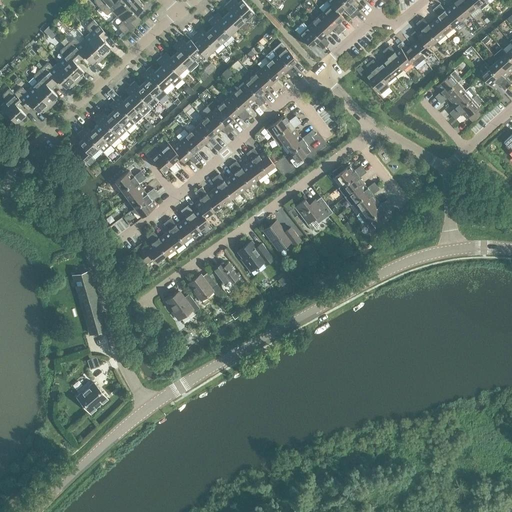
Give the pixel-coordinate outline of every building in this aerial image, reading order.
[(117,16),(134,0),(108,0),(100,8),(105,14),(106,14),(107,14),(108,14),(109,14),(112,11),(117,16)] [(143,5),(138,0),(134,0),(117,16),(122,22),(119,25),(118,26),(118,27),(118,28),(119,28),(122,32),(119,35),(121,38),(140,20),(136,15),(143,9),(141,7),(143,5)] [(230,0),(229,2),(245,20),(247,22),(249,22),(251,21),(252,20),(251,18),(250,16),(254,12),(242,0),(241,0),(238,3),(236,1),(235,0),(230,0)] [(349,15),(353,12),(341,0),(326,0),(331,5),(339,13),(343,9),(349,15)] [(350,3),(352,0),(341,0),(353,12),(356,9),(350,3)] [(470,13),(459,0),(453,0),(455,3),(451,7),(462,20),(470,13)] [(479,7),(473,0),(459,0),(470,13),(479,7)] [(473,0),(479,7),(481,10),(489,3),(487,0),(473,0)] [(245,20),(229,2),(224,6),(227,10),(227,9),(229,11),(226,15),(238,27),(245,20)] [(462,20),(451,7),(446,11),(440,4),(436,7),(454,27),(462,20)] [(343,18),(339,13),(331,5),(323,12),(341,32),(344,29),(338,22),(343,18)] [(454,27),(436,7),(433,9),(439,16),(434,20),(445,34),(454,27)] [(238,27),(226,15),(222,18),(220,16),(221,15),(218,12),(213,17),(230,35),(238,27)] [(341,32),(323,12),(315,19),(327,32),(332,28),(338,35),(341,32)] [(230,35),(213,17),(208,21),(211,24),(213,26),(210,29),(222,42),(230,35)] [(445,34),(434,20),(429,24),(423,18),(420,20),(437,41),(445,34)] [(327,32),(315,19),(307,27),(325,46),(329,43),(322,37),(327,32)] [(93,20),(87,25),(87,26),(87,27),(87,28),(87,29),(90,32),(85,37),(103,57),(110,50),(108,48),(110,47),(103,40),(108,36),(93,20)] [(437,41),(420,20),(416,23),(422,30),(418,34),(429,48),(437,41)] [(325,46),(307,27),(303,22),(295,30),(311,47),(316,43),(322,49),(325,46)] [(222,42),(210,29),(206,33),(204,30),(205,30),(202,27),(197,31),(214,49),(222,42)] [(214,49),(197,31),(192,36),(195,39),(196,38),(197,40),(194,44),(202,52),(201,53),(206,57),(214,49)] [(429,48),(418,34),(415,31),(411,34),(417,41),(412,45),(423,59),(432,52),(429,48)] [(103,57),(85,37),(79,43),(76,39),(75,39),(74,38),(73,39),(72,39),(67,44),(81,60),(86,56),(92,63),(94,62),(96,63),(103,57)] [(194,44),(190,39),(186,43),(184,41),(185,40),(182,37),(177,42),(194,60),(201,53),(202,52),(194,44)] [(194,60),(177,42),(172,46),(175,49),(176,49),(178,51),(174,54),(186,67),(190,72),(198,64),(194,60)] [(273,50),(277,54),(295,74),(298,71),(292,65),(297,60),(285,47),(281,42),(273,50)] [(423,59),(412,45),(407,49),(401,42),(398,45),(400,48),(412,62),(415,66),(423,59)] [(77,64),(81,60),(67,44),(61,50),(60,50),(60,51),(60,52),(60,53),(61,53),(64,57),(58,62),(76,81),(83,75),(81,73),(83,71),(77,64)] [(412,62),(400,48),(396,52),(390,45),(387,48),(404,69),(412,62)] [(404,69),(387,48),(383,51),(389,58),(384,62),(395,76),(404,69)] [(511,59),(506,53),(502,48),(494,55),(498,60),(510,73),(511,71),(511,59)] [(186,67),(174,54),(170,58),(168,55),(169,55),(166,52),(161,56),(178,74),(186,67)] [(291,77),(295,74),(277,54),(269,61),(280,75),(285,71),(291,77)] [(182,79),(178,74),(161,56),(156,61),(159,64),(160,63),(162,65),(158,69),(174,86),(182,79)] [(395,76),(384,62),(379,66),(373,59),(370,62),(387,83),(395,76)] [(505,77),(510,73),(498,60),(490,67),(508,87),(511,84),(505,77)] [(276,79),(280,75),(269,61),(261,69),(278,89),(282,86),(276,79)] [(76,81),(58,62),(52,67),(49,64),(49,63),(48,63),(47,63),(46,64),(40,69),(55,85),(59,81),(66,88),(67,86),(69,88),(76,81)] [(387,83),(370,62),(366,65),(372,72),(367,76),(382,94),(390,86),(387,83)] [(210,63),(203,70),(209,75),(216,68),(210,63)] [(508,87),(490,67),(486,63),(478,70),(494,88),(499,83),(505,90),(508,87)] [(174,86),(158,69),(154,72),(153,70),(150,66),(145,71),(166,94),(174,86)] [(51,89),(55,85),(40,69),(34,74),(34,75),(34,76),(34,77),(34,78),(37,81),(32,86),(50,106),(57,99),(55,97),(57,96),(51,89)] [(278,89),(261,69),(253,76),(264,89),(269,85),(275,92),(278,89)] [(442,91),(435,97),(438,100),(458,82),(462,79),(455,70),(438,86),(442,91)] [(166,94),(145,71),(140,75),(143,79),(144,78),(146,80),(142,84),(158,101),(166,94)] [(260,93),(264,89),(253,76),(244,83),(262,103),(266,100),(260,93)] [(158,101),(142,84),(139,87),(137,85),(137,84),(134,81),(129,86),(150,108),(158,101)] [(452,102),(466,90),(458,82),(438,100),(441,103),(448,97),(452,102)] [(259,106),(262,103),(244,83),(236,90),(248,104),(253,99),(259,106)] [(187,84),(183,88),(188,94),(193,90),(187,84)] [(50,106),(32,86),(26,91),(23,88),(22,88),(22,87),(21,87),(20,88),(14,93),(22,102),(21,102),(28,110),(33,105),(39,112),(41,110),(43,112),(50,106)] [(150,108),(129,86),(125,90),(128,93),(130,95),(126,98),(142,116),(150,108)] [(453,116),(477,94),(470,86),(466,90),(452,102),(457,107),(450,113),(453,116)] [(17,106),(21,102),(22,102),(14,93),(9,88),(3,94),(3,95),(3,96),(3,97),(6,100),(0,106),(2,108),(0,110),(0,111),(4,115),(7,113),(17,123),(26,115),(17,106)] [(244,108),(248,104),(236,90),(228,97),(246,117),(250,114),(244,108)] [(467,118),(480,106),(485,102),(477,94),(453,116),(456,119),(463,113),(467,118)] [(142,116),(126,98),(123,102),(121,100),(121,99),(118,96),(114,100),(134,123),(142,116)] [(246,117),(228,97),(220,105),(232,118),(237,114),(243,120),(246,117)] [(134,123),(114,100),(109,105),(112,108),(114,110),(110,113),(127,130),(134,123)] [(227,122),(232,118),(220,105),(212,112),(230,132),(233,129),(227,122)] [(127,130),(110,113),(107,116),(105,114),(102,111),(98,115),(119,138),(127,130)] [(227,135),(230,132),(212,112),(204,119),(216,132),(221,128),(227,135)] [(119,138),(98,115),(93,119),(96,123),(96,122),(98,124),(95,128),(111,145),(119,138)] [(284,115),(266,129),(273,138),(298,119),(296,115),(288,121),(284,115)] [(211,137),(216,132),(204,119),(196,126),(214,146),(217,143),(211,137)] [(298,119),(273,138),(279,147),(283,144),(298,133),(294,128),(301,123),(298,119)] [(148,122),(144,126),(148,130),(152,126),(148,122)] [(111,145),(95,128),(91,131),(89,129),(90,128),(87,125),(82,130),(99,148),(103,152),(111,145)] [(211,149),(214,146),(196,126),(188,134),(200,147),(205,143),(211,149)] [(99,148),(82,130),(77,134),(80,137),(82,139),(78,143),(81,146),(76,151),(84,160),(89,165),(95,159),(91,155),(99,148)] [(290,152),(311,136),(308,133),(301,138),(298,133),(283,144),(290,152)] [(195,151),(200,147),(188,134),(180,141),(198,161),(201,158),(195,151)] [(314,140),(311,136),(290,152),(293,157),(290,160),(295,167),(297,167),(303,162),(300,158),(311,151),(307,145),(314,140)] [(194,164),(198,161),(180,141),(172,148),(180,157),(179,157),(183,162),(188,157),(194,164)] [(148,143),(141,149),(145,154),(152,148),(148,143)] [(175,161),(179,157),(180,157),(172,148),(168,143),(160,150),(177,170),(181,167),(175,161)] [(253,148),(250,151),(266,172),(275,166),(264,151),(259,155),(253,148)] [(174,173),(177,170),(160,150),(151,158),(163,171),(168,167),(174,173)] [(76,151),(73,153),(81,162),(84,160),(76,151)] [(266,172),(250,151),(246,153),(251,160),(246,164),(257,179),(266,172)] [(273,153),(269,156),(273,162),(277,159),(273,153)] [(257,179),(246,164),(241,168),(236,161),(232,164),(249,185),(257,179)] [(249,185),(232,164),(229,166),(234,173),(229,177),(240,192),(249,185)] [(342,185),(363,169),(361,165),(353,170),(349,165),(344,169),(341,165),(332,172),(342,185)] [(342,185),(338,188),(345,196),(349,193),(363,183),(359,178),(366,172),(363,169),(342,185)] [(122,191),(143,174),(140,171),(133,176),(129,171),(115,181),(122,191)] [(146,178),(143,174),(122,191),(128,199),(142,188),(139,183),(146,178)] [(240,192),(229,177),(224,181),(219,174),(215,177),(231,198),(240,192)] [(231,198),(215,177),(211,179),(217,186),(212,190),(223,205),(231,198)] [(349,193),(345,196),(351,205),(355,202),(376,186),(374,182),(367,188),(363,183),(349,193)] [(379,189),(376,186),(355,202),(362,211),(376,200),(372,195),(379,189)] [(223,205),(212,190),(207,194),(201,187),(198,190),(214,211),(223,205)] [(135,208),(156,192),(153,188),(146,193),(142,188),(128,199),(135,208)] [(214,211),(198,190),(194,192),(200,199),(194,203),(209,223),(209,222),(205,217),(214,211)] [(159,195),(156,192),(135,208),(141,217),(156,206),(152,201),(159,195)] [(319,225),(318,223),(332,212),(321,197),(310,205),(305,199),(295,207),(307,223),(307,224),(312,230),(319,225)] [(362,211),(358,214),(364,222),(390,203),(387,199),(380,205),(376,200),(362,211)] [(209,223),(194,203),(194,204),(198,209),(193,212),(188,205),(184,208),(200,229),(209,223)] [(390,203),(364,222),(371,231),(389,217),(385,212),(392,207),(390,203)] [(200,229),(184,208),(181,210),(186,218),(181,221),(192,236),(200,229)] [(292,208),(288,211),(293,218),(298,215),(293,208),(292,208)] [(192,236),(181,221),(176,225),(170,218),(167,221),(183,242),(192,236)] [(183,242),(167,221),(163,223),(169,231),(164,234),(174,249),(183,242)] [(285,232),(276,221),(263,230),(278,249),(290,240),(294,245),(300,240),(291,227),(285,232)] [(348,222),(343,225),(349,233),(353,230),(348,222)] [(174,249),(164,234),(159,238),(153,231),(149,234),(166,255),(174,249)] [(166,255),(149,234),(146,236),(151,244),(140,252),(147,262),(153,257),(157,262),(166,255)] [(266,260),(268,263),(273,259),(261,243),(256,247),(251,241),(237,251),(246,262),(244,263),(251,271),(266,260)] [(311,244),(306,246),(314,259),(318,256),(311,244)] [(213,268),(223,281),(222,282),(222,283),(222,284),(222,286),(222,287),(225,290),(225,291),(228,295),(229,294),(228,292),(235,286),(232,282),(239,277),(228,263),(221,268),(218,265),(213,268)] [(298,269),(292,271),(295,279),(301,277),(298,269)] [(213,270),(209,273),(213,279),(217,276),(213,270)] [(105,330),(88,271),(74,275),(90,334),(105,330)] [(201,300),(213,291),(216,295),(222,291),(216,285),(208,273),(202,277),(200,274),(188,283),(201,300)] [(285,274),(277,280),(282,286),(290,280),(285,274)] [(191,296),(186,300),(179,291),(166,300),(180,319),(192,309),(194,312),(199,308),(191,296)] [(96,357),(87,360),(90,369),(99,366),(96,357)] [(90,412),(107,398),(94,382),(91,385),(88,381),(76,391),(80,395),(77,397),(90,412)]
